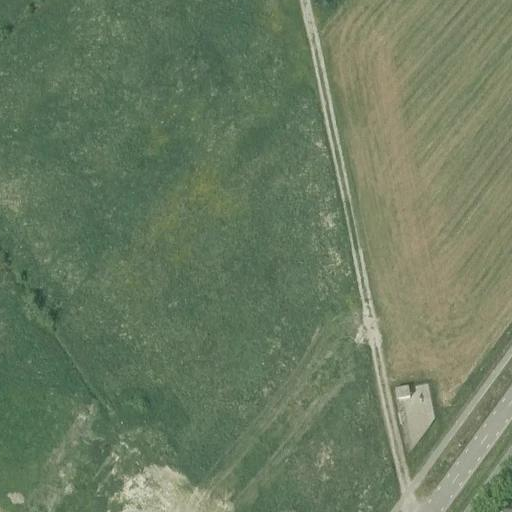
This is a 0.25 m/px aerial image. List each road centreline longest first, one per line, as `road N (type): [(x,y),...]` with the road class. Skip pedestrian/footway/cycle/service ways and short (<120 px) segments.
road 1 (track): [(411,511),(300,0)]
road 2 (unclassified): [(435,511),(511,407)]
